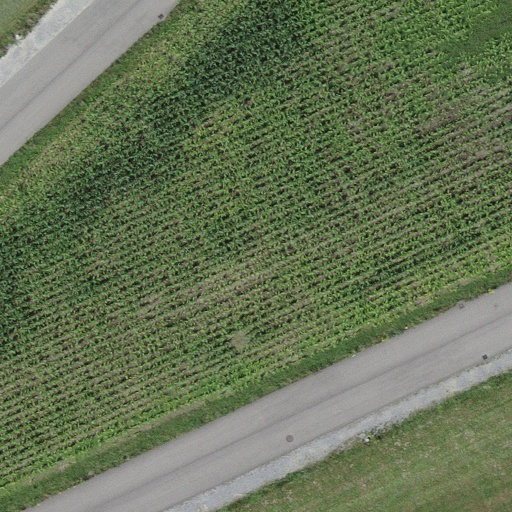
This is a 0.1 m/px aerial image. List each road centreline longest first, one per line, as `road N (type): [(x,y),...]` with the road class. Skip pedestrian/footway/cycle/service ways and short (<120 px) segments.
road 1 (residential): [(93,511),(511,312)]
road 2 (residential): [(145,0),(0,133)]
